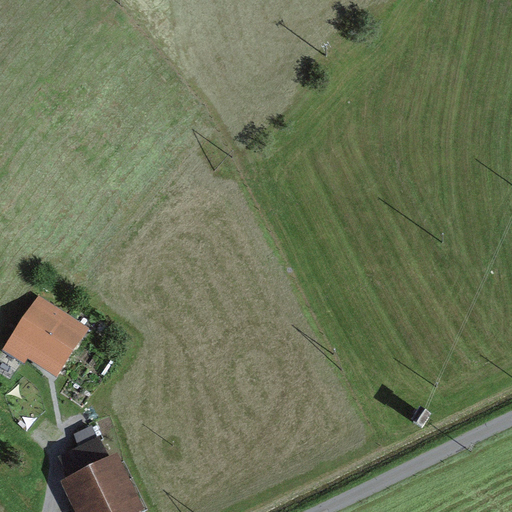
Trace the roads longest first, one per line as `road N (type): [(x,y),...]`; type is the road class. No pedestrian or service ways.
road 1 (unclassified): [(321,511),(511,417)]
road 2 (track): [(48,511),(58,440),(49,392)]
